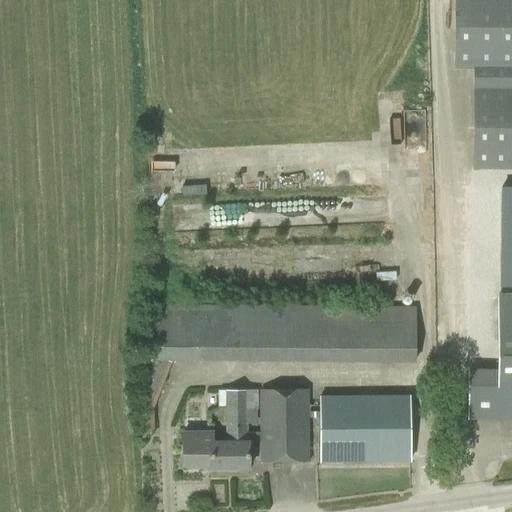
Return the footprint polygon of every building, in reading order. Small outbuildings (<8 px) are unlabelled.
[(511,0),(454,0),(454,68),(511,68),(511,0)] [(511,168),(511,88),(474,88),(473,168),(511,168)] [(511,296),(498,296),(498,373),(467,372),(467,418),(497,418),(511,418),(511,296)] [(153,408),(172,360),(415,362),(415,306),(155,304),(155,360),(160,360),(158,364),(152,362),(143,386),(149,388),(142,404),(153,408)] [(308,461),(308,390),(260,391),(260,432),(247,432),(247,423),(257,423),(257,409),(258,409),(258,391),(217,391),(217,407),(226,407),(226,441),(212,441),(210,467),(210,470),(248,471),(248,441),(260,440),(260,461),(308,461)] [(320,462),(410,461),(409,398),(320,398),(320,462)] [(154,433),(153,409),(144,409),(144,433),(154,433)] [(183,433),(183,467),(210,467),(212,441),(212,433),(183,433)]
